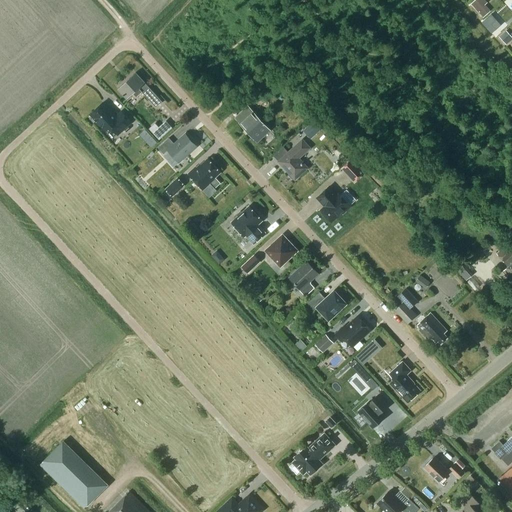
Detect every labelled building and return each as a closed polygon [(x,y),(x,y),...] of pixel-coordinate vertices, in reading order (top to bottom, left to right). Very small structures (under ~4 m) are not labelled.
[(478,11),(488,2),(485,0),(475,0),(471,4),(478,11)] [(492,13),(486,19),(491,24),(497,19),(492,13)] [(499,37),(506,44),(511,38),(511,36),(506,31),(499,37)] [(136,72),(119,89),(128,98),(134,93),(137,96),(142,91),(139,88),(145,82),(136,72)] [(145,82),(139,88),(142,91),(146,96),(156,107),(161,102),(162,101),(163,102),(145,82)] [(97,118),(96,119),(96,121),(105,132),(110,127),(117,135),(131,123),(121,112),(116,117),(113,114),(112,114),(102,103),(92,112),(97,118)] [(267,128),(248,107),(236,119),(246,130),(248,128),(257,137),(267,128)] [(315,120),(304,130),(311,138),(322,128),(315,120)] [(168,150),(179,162),(197,146),(186,134),(175,143),(169,137),(158,147),(164,154),(168,150)] [(307,168),(298,158),(309,148),(302,140),(279,161),(284,166),(283,167),(290,174),(288,175),(292,179),(293,178),(295,179),(307,168)] [(196,167),(189,173),(203,188),(209,183),(210,183),(211,183),(215,188),(221,183),(215,177),(217,176),(221,172),(210,160),(208,158),(198,168),(196,167)] [(341,168),(354,181),(365,171),(352,158),(341,168)] [(425,178),(434,168),(427,160),(417,170),(425,178)] [(172,197),(185,185),(177,177),(165,189),(172,197)] [(329,187),(318,197),(326,206),(322,210),(332,221),(342,211),(343,213),(351,206),(350,205),(356,200),(346,190),(341,195),(340,194),(337,196),(329,187)] [(232,222),(245,236),(246,234),(254,243),(265,233),(257,224),(262,220),(250,206),(243,212),(242,211),(241,211),(238,213),(238,215),(239,216),(232,222)] [(482,224),(498,243),(504,238),(488,219),(482,224)] [(197,226),(191,232),(195,236),(201,230),(197,226)] [(267,250),(281,266),(297,250),(283,235),(267,250)] [(511,255),(511,254),(511,246),(509,242),(496,253),(503,262),(506,260),(510,265),(503,271),(511,281),(511,255)] [(243,267),(249,272),(260,261),(255,256),(243,267)] [(315,287),(311,283),(311,280),(319,273),(307,261),(290,277),(301,289),(300,290),(306,296),(315,287)] [(421,275),(416,281),(425,288),(430,282),(421,275)] [(419,301),(406,288),(398,296),(403,301),(394,310),(407,324),(416,315),(410,309),(419,301)] [(319,292),(307,303),(314,310),(318,307),(329,319),(346,303),(334,291),(326,298),(319,292)] [(260,295),(255,300),(258,304),(263,299),(260,295)] [(448,338),(444,333),(447,331),(430,313),(417,325),(422,330),(422,331),(430,339),(431,338),(436,344),(439,341),(441,344),(448,338)] [(346,341),(350,345),(351,345),(352,346),(370,329),(358,316),(347,327),(345,325),(336,334),(342,341),(345,339),(347,340),(346,341)] [(333,344),(326,335),(315,344),(322,353),(333,344)] [(301,339),(295,344),(302,351),(307,346),(301,339)] [(375,339),(356,356),(364,364),(372,357),(382,347),(375,339)] [(395,379),(390,383),(408,402),(420,391),(406,374),(411,370),(403,362),(390,374),(395,379)] [(369,401),(359,411),(374,427),(384,417),(379,412),(382,410),(382,411),(388,406),(378,395),(370,402),(369,401)] [(326,421),(332,427),(336,423),(330,417),(326,421)] [(311,474),(322,464),(318,460),(334,445),(325,435),(309,449),(306,447),(295,457),(298,459),(294,463),(304,473),(307,470),(311,474)] [(511,437),(504,445),(499,440),(491,448),(501,459),(502,458),(508,465),(511,461),(511,437)] [(41,465),(86,509),(108,486),(64,442),(41,465)] [(425,467),(440,481),(449,471),(434,457),(425,467)] [(454,463),(460,470),(464,466),(458,459),(454,463)] [(454,463),(448,469),(458,478),(464,473),(460,470),(454,463)] [(473,480),(470,476),(464,482),(468,486),(473,480)] [(404,505),(389,491),(377,503),(386,511),(399,511),(402,509),(404,511),(415,511),(420,508),(409,499),(404,505)] [(150,511),(130,492),(110,511),(150,511)] [(461,511),(476,511),(473,508),(478,502),(471,494),(462,503),(466,507),(461,511)] [(260,511),(263,510),(250,496),(236,509),(230,502),(218,511),(260,511)] [(23,503),(21,506),(26,511),(29,509),(23,503)]
